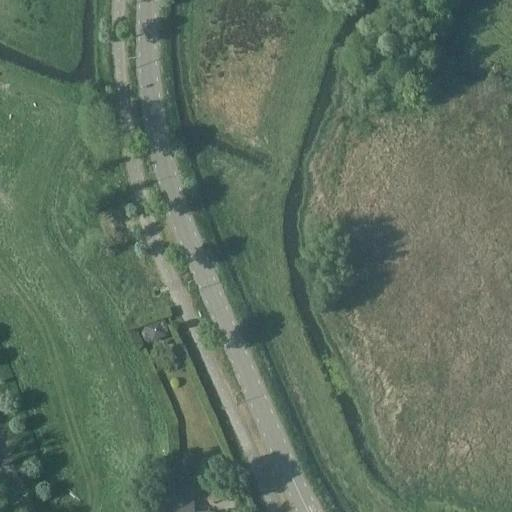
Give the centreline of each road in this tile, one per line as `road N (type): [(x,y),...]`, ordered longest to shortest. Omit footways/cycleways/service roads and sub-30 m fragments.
road 1 (secondary): [(308,511),(169,192),(147,89),(148,0)]
road 2 (track): [(0,284),(62,376),(94,511)]
